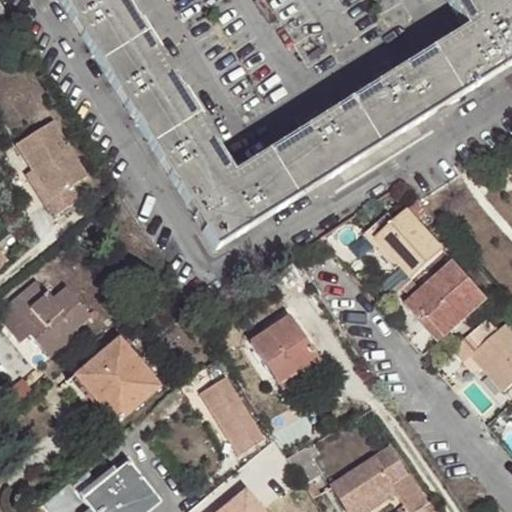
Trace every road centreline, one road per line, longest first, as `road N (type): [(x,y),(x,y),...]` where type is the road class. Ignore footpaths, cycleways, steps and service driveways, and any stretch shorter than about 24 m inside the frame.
road 1 (residential): [(511,85),(183,280)]
road 2 (residential): [(183,280),(26,0)]
road 3 (residential): [(330,275),(511,491)]
